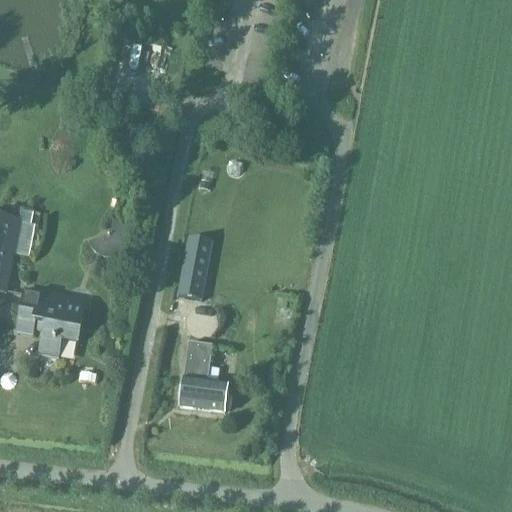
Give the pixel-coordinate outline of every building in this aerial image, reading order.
[(0,295),(5,296),(13,257),(19,225),(0,221),(0,295)] [(189,240),(178,299),(201,303),(212,244),(189,240)] [(24,299),(19,324),(45,329),(44,336),(40,358),(57,361),(60,343),(77,346),(84,310),(24,299)] [(211,302),(207,320),(197,318),(193,336),(241,345),(244,327),(233,325),(236,307),(211,302)] [(237,315),(235,323),(243,325),(245,317),(237,315)] [(178,415),(222,421),(226,393),(206,390),(211,350),(187,346),(178,415)]
